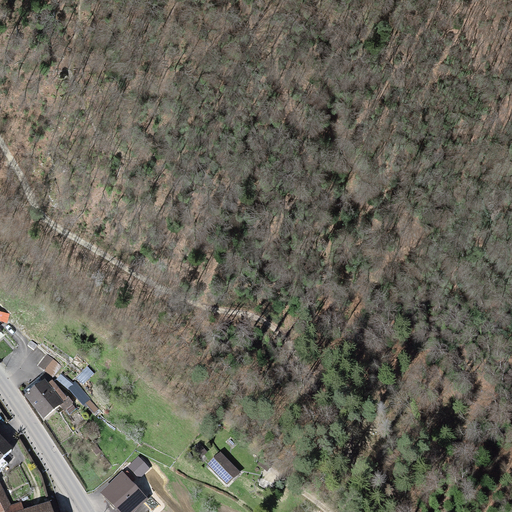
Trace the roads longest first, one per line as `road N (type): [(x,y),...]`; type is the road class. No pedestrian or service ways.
road 1 (track): [(380,511),(361,460),(283,335),(260,318),(173,298),(48,222),(0,140)]
road 2 (primary): [(0,377),(87,511)]
